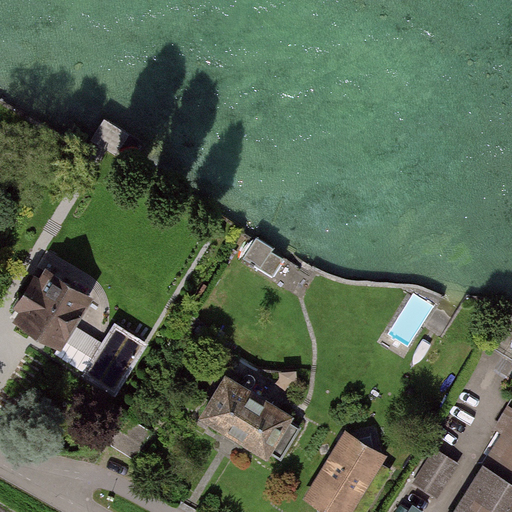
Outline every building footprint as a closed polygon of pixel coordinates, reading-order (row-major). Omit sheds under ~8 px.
[(257,240),(244,262),(274,280),(286,262),(274,254),(276,251),(257,240)] [(92,300),(45,272),(36,286),(27,280),(9,311),(16,315),(11,323),(61,353),(67,344),(76,330),(92,300)] [(99,344),(76,330),(67,344),(92,360),(86,370),(116,388),(147,339),(115,319),(99,344)] [(290,427),(295,420),(290,417),(226,377),(197,423),(229,443),(268,467),(273,459),(281,463),(300,433),(290,427)] [(478,463),(448,511),(511,511),(511,409),(506,406),(493,428),(503,434),(484,467),(478,463)] [(108,444),(135,461),(153,434),(127,417),(108,444)] [(386,455),(340,427),(296,500),(315,511),(366,511),(392,470),(381,464),(386,455)] [(461,465),(435,448),(410,487),(437,504),(461,465)] [(384,511),(419,511),(423,506),(393,492),(384,511)]
